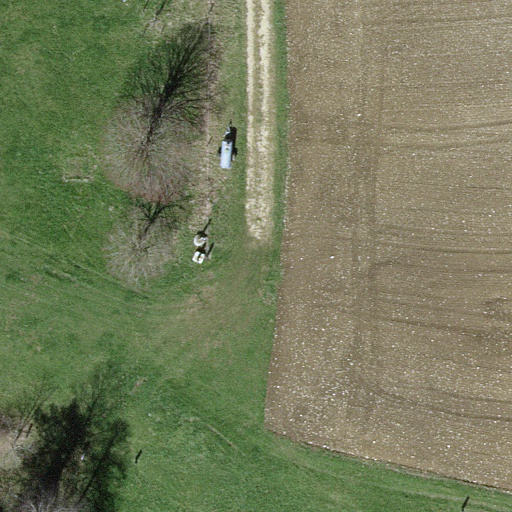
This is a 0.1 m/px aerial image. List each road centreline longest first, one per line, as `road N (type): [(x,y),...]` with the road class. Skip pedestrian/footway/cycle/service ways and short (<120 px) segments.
road 1 (track): [(0,263),(511,281)]
road 2 (track): [(254,274),(260,0)]
